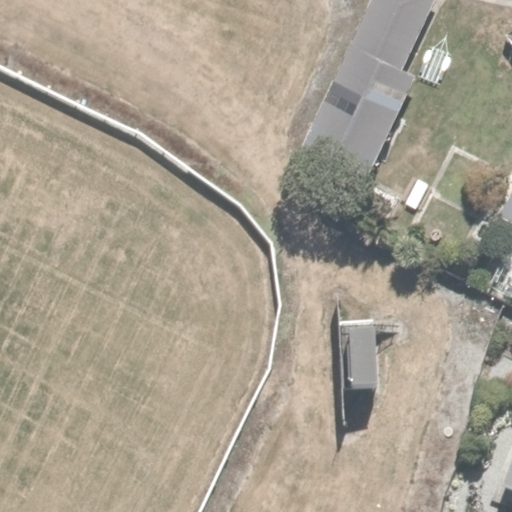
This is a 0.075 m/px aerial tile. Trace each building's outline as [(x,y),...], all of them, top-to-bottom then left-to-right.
[(396,71),(431,0),(374,0),(309,131),(375,164),(416,81),(396,71)] [(511,81),(511,51),(488,38),(434,133),(492,166),(511,129),(511,99),(505,95),(511,81)] [(511,180),(501,201),(511,206),(511,180)] [(511,263),(492,294),(511,307),(511,263)] [(353,383),(382,382),(381,322),(334,323),(334,338),(352,338),(353,383)] [(511,511),(511,459),(499,494),(511,498),(511,511)]
